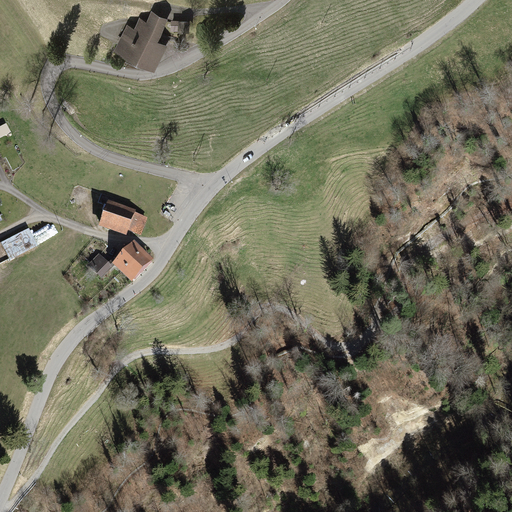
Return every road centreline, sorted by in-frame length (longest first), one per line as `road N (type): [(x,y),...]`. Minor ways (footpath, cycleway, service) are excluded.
road 1 (track): [(0,509),(35,477),(122,363),(143,353),(229,344),(269,308),(288,311),(323,340),(349,344),(391,319),(403,302),(412,254),(511,203)]
road 2 (residential): [(214,184),(90,148),(56,114),(49,78),(65,61),(157,73),(279,0)]
road 3 (residential): [(0,502),(65,347),(150,275),(214,184)]
road 4 (residential): [(214,184),(475,0)]
road 5 (track): [(170,246),(44,215),(0,185)]
